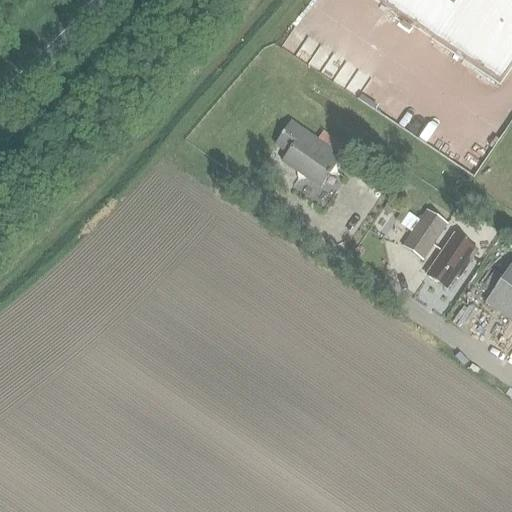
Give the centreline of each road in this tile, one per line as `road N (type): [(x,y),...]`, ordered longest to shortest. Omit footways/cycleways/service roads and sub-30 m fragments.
road 1 (unclassified): [(511,380),(223,185)]
road 2 (trunk): [(0,103),(105,0)]
